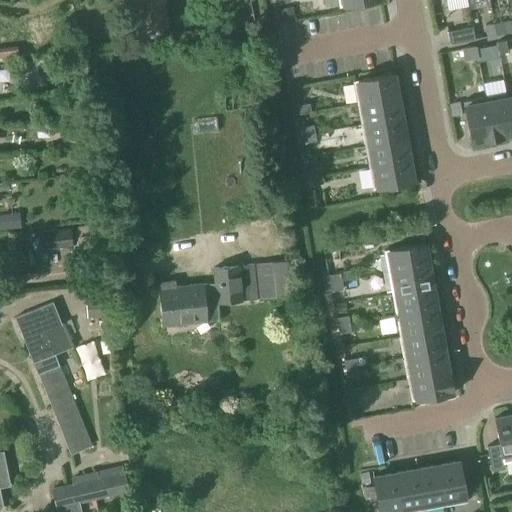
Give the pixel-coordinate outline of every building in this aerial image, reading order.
[(133,0),(137,30),(166,27),(163,0),(133,0)] [(286,23),(294,21),(291,8),(280,10),(282,24),(286,23)] [(503,22),(493,23),(495,34),(505,32),(503,22)] [(493,23),(486,25),(488,36),(495,34),(493,23)] [(474,40),(472,27),(447,32),(450,45),(474,40)] [(505,41),(496,42),(498,53),(507,51),(505,41)] [(496,42),(488,44),(491,55),(498,53),(496,42)] [(475,46),(463,49),(465,61),(477,59),(475,46)] [(16,47),(0,48),(0,57),(17,55),(16,47)] [(356,103),(397,96),(393,74),(352,82),(356,103)] [(224,94),(225,111),(252,110),(251,93),(224,94)] [(492,138),(511,134),(511,126),(507,99),(506,94),(485,98),(492,138)] [(360,125),(401,118),(397,96),(356,103),(360,125)] [(470,142),(492,138),(485,98),(462,102),(470,142)] [(451,116),(461,114),(458,102),(449,103),(451,116)] [(311,112),(309,104),(297,106),(299,114),(311,112)] [(364,147),(405,139),(401,118),(360,125),(364,147)] [(80,150),(97,149),(95,126),(78,127),(80,150)] [(301,128),(303,136),(314,134),(313,126),(301,128)] [(314,134),(303,136),(304,144),(316,142),(314,134)] [(368,168),(409,161),(405,139),(364,147),(368,168)] [(409,161),(368,168),(372,190),(413,182),(409,161)] [(309,171),(310,179),(322,176),(321,169),(309,171)] [(322,176),(310,179),(312,187),(324,184),(322,176)] [(0,231),(21,229),(19,213),(0,215),(0,231)] [(40,230),(41,247),(71,245),(70,228),(40,230)] [(8,235),(10,257),(22,255),(20,233),(8,235)] [(78,237),(80,259),(100,257),(98,234),(78,237)] [(424,244),(383,251),(387,273),(428,265),(424,244)] [(160,289),(163,326),(207,322),(206,321),(218,320),(217,303),(242,301),(276,297),(288,296),(285,261),(213,268),(215,283),(203,284),(203,286),(175,288),(175,282),(161,283),(162,289),(160,289)] [(428,265),(387,273),(391,294),(432,287),(428,265)] [(340,273),(328,275),(329,283),(341,281),(340,273)] [(343,289),(341,281),(329,283),(331,291),(343,289)] [(432,287),(391,294),(395,316),(436,308),(432,287)] [(109,395),(76,408),(54,355),(72,347),(63,324),(61,325),(52,303),(16,317),(71,453),(91,445),(85,431),(118,418),(109,395)] [(436,308),(395,316),(399,337),(440,330),(436,308)] [(347,316),(336,318),(337,326),(349,324),(347,316)] [(349,324),(337,326),(339,334),(350,332),(349,324)] [(440,330),(399,337),(403,359),(444,351),(440,330)] [(444,351),(403,359),(407,380),(447,373),(444,351)] [(355,359),(343,361),(345,369),(357,367),(355,359)] [(357,367),(345,369),(346,377),(358,375),(357,367)] [(447,373),(407,380),(411,401),(451,394),(447,373)] [(361,388),(349,391),(350,398),(362,396),(361,388)] [(511,415),(494,419),(499,444),(486,447),(491,472),(505,469),(504,464),(511,462),(511,415)] [(437,466),(444,506),(466,502),(459,462),(437,466)] [(51,488),(56,511),(80,511),(78,503),(128,491),(122,466),(70,477),(72,483),(51,488)] [(423,510),(444,506),(437,466),(415,470),(423,510)] [(415,470),(394,474),(400,511),(413,511),(423,510),(415,470)] [(360,474),(362,485),(370,483),(368,473),(360,474)] [(400,511),(394,474),(372,478),(378,511),(400,511)]
